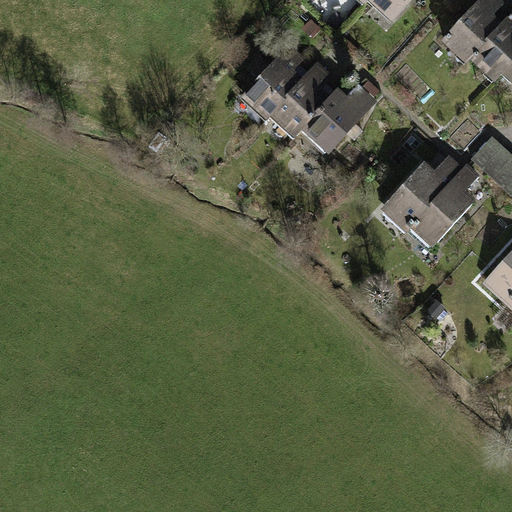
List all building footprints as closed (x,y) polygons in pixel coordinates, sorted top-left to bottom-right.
[(360,0),(365,5),(369,0),(393,22),(413,0),(360,0)] [(506,2),(503,0),(479,0),(442,41),(466,63),(471,58),(497,82),(504,73),(511,79),(511,12),(504,21),(495,13),(506,2)] [(306,58),(291,44),(244,95),(268,118),(271,115),(295,137),(303,129),(332,156),(382,102),(359,81),(348,93),(340,85),(332,93),(324,86),(334,75),(318,61),(304,77),(295,69),(306,58)] [(511,153),(493,137),(472,160),(511,195),(511,153)] [(426,161),(382,208),(408,232),(412,228),(433,248),(479,199),(469,189),(482,175),(468,163),(464,168),(451,156),(436,171),(426,161)] [(511,263),(486,293),(511,315),(511,263)]
